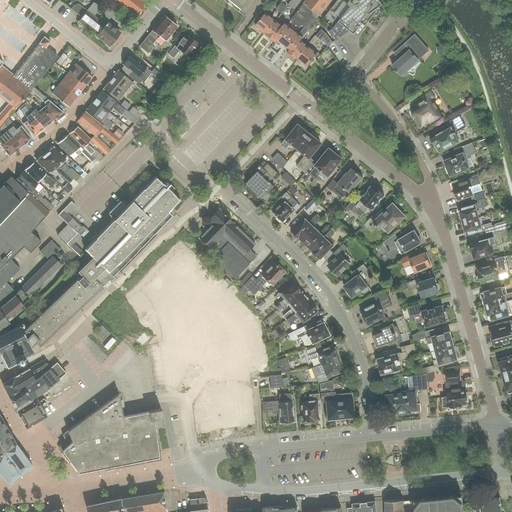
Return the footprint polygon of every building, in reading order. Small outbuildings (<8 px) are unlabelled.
[(141,13),(144,9),(142,7),(146,2),(143,0),(114,0),(134,16),(138,11),(141,13)] [(224,0),(239,12),(244,16),(257,0),(224,0)] [(301,2),(298,0),(292,0),(287,6),(294,11),(301,2)] [(307,0),(298,11),(307,18),(306,20),(312,25),(332,0),(331,0),(307,0)] [(333,29),(340,38),(350,31),(354,34),(363,23),(361,22),(367,13),(369,15),(383,4),(379,0),(338,0),(330,10),(341,18),(333,28),(333,29)] [(94,3),(87,11),(86,11),(78,21),(110,46),(120,33),(107,23),(115,12),(109,7),(98,20),(94,17),(101,8),(94,3)] [(280,14),(286,7),(282,4),(276,11),(280,14)] [(302,25),(306,20),(307,18),(298,11),(295,16),(301,21),(297,26),(300,27),(302,25)] [(265,34),(275,21),(266,14),(256,26),(265,34)] [(177,27),(164,16),(140,47),(148,54),(153,48),(151,46),(158,38),(156,37),(158,34),(166,41),(168,41),(170,38),(170,36),(177,27)] [(293,22),(297,26),(301,21),(295,16),(291,21),(293,22)] [(312,25),(306,20),(302,25),(304,27),(305,27),(308,30),(312,25)] [(278,39),(288,26),(285,24),(283,27),(275,21),(265,34),(276,42),(278,39)] [(288,49),(299,35),(299,34),(288,26),(278,39),(276,42),(277,40),(288,49)] [(304,27),(299,34),(299,35),(303,37),(308,30),(305,27),(304,27)] [(321,29),(316,36),(321,40),(322,39),(328,46),(333,43),(326,33),(321,29)] [(336,42),(340,38),(333,29),(328,32),(336,42)] [(174,46),(168,54),(173,58),(179,50),(185,55),(186,56),(187,57),(190,53),(198,42),(186,34),(184,37),(182,35),(177,43),(179,44),(176,47),(174,46)] [(48,47),(48,46),(49,45),(53,41),(46,35),(42,40),(42,41),(41,42),(42,42),(48,47)] [(307,46),(300,40),(303,38),(303,37),(299,35),(288,49),(287,51),(297,59),(307,46)] [(399,60),(393,65),(403,77),(404,78),(409,74),(408,72),(430,52),(415,35),(409,40),(399,49),(404,55),(399,60)] [(40,42),(13,76),(14,76),(15,77),(23,84),(25,85),(31,90),(58,56),(41,43),(40,42)] [(307,46),(297,59),(307,67),(317,54),(307,46)] [(63,53),(56,62),(60,65),(67,56),(63,53)] [(144,82),(152,73),(130,55),(123,64),(124,65),(121,70),(139,84),(142,81),(144,82)] [(186,56),(178,67),(184,71),(192,60),(187,57),(186,56)] [(15,77),(14,76),(13,76),(12,75),(15,71),(4,63),(1,67),(0,65),(0,95),(10,103),(16,109),(16,108),(31,90),(25,85),(23,84),(22,86),(13,79),(15,77)] [(84,87),(92,77),(76,64),(68,74),(84,87)] [(153,74),(161,80),(163,77),(155,70),(153,74)] [(103,89),(119,101),(133,83),(118,71),(103,89)] [(75,98),(84,87),(68,74),(59,85),(75,98)] [(68,107),(75,98),(59,85),(52,94),(68,107)] [(30,91),(31,92),(44,103),(46,106),(42,109),(53,121),(63,113),(33,88),(30,91)] [(413,111),(424,129),(432,124),(432,122),(442,117),(437,109),(438,108),(434,102),(433,103),(431,99),(435,97),(431,90),(421,96),(424,101),(419,103),(420,106),(413,111)] [(119,113),(123,108),(123,107),(120,105),(102,91),(94,101),(109,113),(113,108),(119,113)] [(123,108),(126,110),(130,105),(124,100),(120,105),(123,107),(123,108)] [(105,117),(109,113),(94,101),(86,111),(108,128),(113,123),(105,117)] [(42,109),(38,112),(35,109),(34,111),(27,103),(23,105),(30,114),(43,129),(53,121),(42,109)] [(476,104),(471,107),(475,114),(479,111),(481,111),(477,104),(476,104)] [(34,137),(43,129),(30,114),(23,105),(20,108),(21,109),(14,114),(34,137)] [(116,144),(120,140),(85,112),(77,122),(95,136),(99,130),(116,144)] [(162,118),(158,115),(152,121),(155,124),(162,118)] [(453,127),(431,139),(434,146),(436,145),(440,152),(458,142),(454,134),(466,128),(459,116),(450,121),(453,127)] [(22,146),(31,139),(21,126),(16,129),(13,126),(14,126),(8,118),(3,124),(22,146)] [(0,146),(9,157),(22,146),(3,124),(0,127),(0,146)] [(298,149),(310,134),(298,125),(287,140),(285,139),(281,144),(287,148),(291,143),(298,149)] [(91,155),(94,151),(87,144),(91,140),(90,140),(77,127),(69,134),(84,149),(91,155)] [(123,134),(117,129),(114,133),(120,138),(123,134)] [(305,173),(314,161),(310,157),(321,143),(310,134),(298,149),(306,155),(297,166),(305,173)] [(95,159),(84,149),(82,150),(68,136),(57,144),(73,159),(78,155),(74,152),(78,149),(81,152),(92,162),(95,159)] [(486,138),(479,141),(482,147),(488,144),(486,138)] [(473,166),(469,158),(470,158),(470,156),(477,153),(472,143),(462,147),(465,153),(445,161),(451,176),(473,166)] [(102,144),(98,148),(105,155),(109,151),(102,144)] [(66,159),(56,150),(53,147),(45,154),(56,163),(58,166),(66,173),(76,182),(80,177),(70,169),(69,170),(62,163),(66,159)] [(316,166),(310,174),(316,179),(319,175),(325,180),(341,159),(329,149),(316,166)] [(287,161),(277,152),(271,158),(281,167),(287,161)] [(58,166),(56,163),(45,154),(36,161),(49,173),(54,169),(61,176),(60,176),(68,184),(73,180),(66,173),(58,166)] [(51,188),(56,182),(51,177),(48,176),(34,163),(25,170),(37,183),(41,179),(51,188)] [(247,185),(245,187),(259,201),(261,197),(263,199),(274,186),(271,183),(270,182),(278,173),(267,164),(263,168),(260,165),(251,174),(253,176),(246,184),(247,185)] [(346,197),(349,193),(363,177),(352,169),(348,173),(347,173),(338,184),(333,180),(327,187),(339,197),(342,197),(346,197)] [(42,188),(37,183),(25,170),(22,173),(17,179),(30,192),(29,193),(49,212),(54,207),(44,198),(43,199),(37,194),(42,188)] [(285,171),(280,176),(290,186),(295,181),(285,171)] [(473,178),(464,181),(463,180),(453,183),(455,192),(454,194),(454,197),(456,199),(457,199),(457,200),(464,198),(465,202),(474,199),(485,196),(483,190),(482,191),(471,194),(469,187),(479,184),(480,184),(477,175),(472,177),(473,178)] [(11,176),(0,187),(0,186),(0,223),(14,208),(28,193),(11,176)] [(81,276),(56,300),(23,332),(30,347),(35,342),(40,347),(101,288),(101,286),(100,284),(99,283),(109,273),(112,277),(172,215),(168,211),(179,200),(171,192),(174,190),(166,182),(163,184),(156,177),(127,206),(121,201),(112,210),(117,215),(114,219),(85,250),(93,257),(78,272),(81,276)] [(63,188),(68,194),(73,189),(67,183),(63,188)] [(479,184),(469,187),(471,194),(482,191),(479,184)] [(293,186),(288,191),(293,195),(298,191),(293,186)] [(370,207),(373,209),(384,195),(384,194),(384,192),(382,189),(379,188),(375,190),(371,187),(359,202),(354,198),(347,208),(357,216),(358,215),(361,217),(363,214),(364,214),(370,207)] [(297,205),(298,203),(286,192),(281,197),(284,200),(278,206),(279,207),(273,213),(282,223),(294,210),(296,212),(300,207),(297,205)] [(35,227),(49,212),(28,193),(14,208),(35,227)] [(463,222),(478,218),(476,209),(486,206),(484,199),(478,201),(478,204),(459,209),(463,222)] [(317,204),(312,200),(304,208),(309,212),(317,204)] [(76,233),(66,243),(71,248),(81,236),(81,235),(84,232),(81,228),(82,228),(67,214),(75,205),(71,201),(58,215),(67,224),(76,233)] [(378,219),(374,215),(364,225),(372,233),(377,227),(379,230),(381,228),(386,233),(404,216),(393,204),(378,219)] [(31,232),(35,227),(14,208),(0,223),(0,269),(2,268),(10,260),(23,247),(30,253),(41,241),(31,232)] [(255,243),(225,215),(218,209),(208,220),(213,224),(199,239),(209,248),(206,251),(235,279),(256,256),(249,250),(255,243)] [(313,226),(320,219),(316,216),(309,223),(304,217),(291,231),(300,239),(313,226)] [(486,235),(496,232),(495,226),(492,227),(491,224),(480,226),(478,218),(463,222),(466,235),(479,231),(479,233),(485,231),(486,235)] [(66,243),(76,233),(67,224),(57,235),(66,243)] [(311,250),(330,230),(326,226),(320,233),(313,226),(300,239),(311,250)] [(333,246),(328,240),(334,234),(330,230),(311,250),(320,259),(333,246)] [(389,252),(398,247),(402,254),(421,243),(414,231),(398,240),(395,235),(383,243),(389,252)] [(491,255),(492,255),(489,245),(501,242),(499,232),(497,233),(496,232),(486,235),(491,234),(493,239),(470,244),(470,245),(469,245),(468,246),(468,248),(468,249),(470,250),(473,250),(475,258),(487,255),(488,256),(491,255)] [(48,260),(52,256),(60,249),(51,240),(40,252),(48,260)] [(349,264),(345,259),(349,255),(345,251),(348,248),(343,244),(333,255),(336,258),(328,266),(337,275),(349,264)] [(410,256),(401,259),(405,267),(411,265),(414,273),(432,265),(427,253),(411,259),(410,256)] [(0,328),(9,322),(8,321),(24,307),(21,303),(61,265),(52,256),(48,260),(15,294),(9,300),(0,307),(0,328)] [(489,265),(489,266),(477,269),(479,274),(476,277),(477,280),(477,281),(481,282),(481,283),(499,278),(499,280),(508,277),(505,265),(507,264),(505,257),(493,260),(494,263),(489,265)] [(0,288),(5,284),(19,269),(10,260),(2,268),(0,269),(0,288)] [(266,270),(262,274),(261,274),(256,280),(252,276),(243,286),(248,291),(257,282),(262,286),(267,280),(272,285),(284,272),(273,263),(267,271),(266,270)] [(364,264),(352,274),(355,278),(344,286),(352,298),(367,286),(363,281),(371,274),(364,264)] [(416,289),(419,288),(423,297),(438,292),(433,279),(421,283),(420,279),(400,286),(402,291),(410,289),(410,290),(416,288),(416,289)] [(287,304),(301,292),(293,282),(279,294),(283,299),(275,306),(278,311),(287,304)] [(0,307),(9,300),(15,294),(5,284),(0,288),(0,307)] [(484,307),(511,299),(511,292),(507,294),(505,287),(481,294),(484,307)] [(384,317),(381,310),(392,305),(385,291),(374,297),(377,303),(361,311),(368,325),(384,317)] [(286,320),(309,302),(301,292),(287,304),(291,309),(283,316),(286,320)] [(511,299),(484,307),(488,320),(511,313),(511,312),(510,307),(511,306),(511,299)] [(262,310),(267,305),(263,301),(258,306),(262,310)] [(289,324),(298,317),(303,323),(317,311),(309,302),(286,320),(289,324)] [(414,316),(416,323),(425,320),(426,326),(445,321),(442,307),(422,312),(420,304),(407,308),(410,317),(414,316)] [(499,329),(491,331),(495,346),(511,341),(511,320),(498,324),(499,329)] [(305,326),(287,334),(290,338),(294,340),(297,339),(300,337),(304,345),(308,345),(312,343),(328,335),(322,323),(307,330),(305,326)] [(23,332),(19,326),(0,335),(0,354),(1,356),(7,368),(16,363),(16,364),(24,360),(23,357),(33,352),(30,347),(23,332)] [(397,326),(391,328),(390,326),(382,329),(383,332),(375,335),(379,346),(388,343),(389,346),(398,342),(398,341),(402,339),(397,326)] [(135,341),(144,347),(153,335),(143,328),(135,341)] [(439,328),(413,336),(414,342),(427,338),(428,344),(434,342),(436,351),(455,345),(453,338),(450,337),(449,333),(441,335),(439,328)] [(275,330),(270,334),(274,340),(279,336),(275,330)] [(207,396),(250,390),(246,358),(243,362),(242,360),(238,357),(245,356),(247,354),(240,349),(240,348),(233,343),(234,351),(225,353),(226,356),(218,358),(219,364),(214,365),(215,369),(212,373),(215,376),(212,380),(208,377),(209,389),(211,391),(207,396)] [(400,347),(402,353),(377,359),(381,374),(402,369),(400,361),(408,359),(407,354),(416,352),(414,344),(400,347)] [(321,365),(339,358),(336,350),(334,350),(333,347),(329,348),(328,347),(321,349),(320,345),(306,350),(312,367),(321,364),(321,365)] [(437,359),(433,360),(435,365),(435,367),(438,366),(458,360),(456,353),(457,353),(455,345),(436,351),(434,351),(437,359)] [(298,353),(288,357),(290,362),(300,359),(298,353)] [(285,357),(278,360),(281,372),(289,371),(285,357)] [(503,376),(511,373),(511,357),(499,361),(503,376)] [(339,358),(321,365),(324,373),(315,376),(318,383),(328,380),(327,378),(339,373),(338,372),(342,371),(341,367),(342,366),(339,358)] [(39,372),(49,366),(46,360),(2,385),(9,399),(41,376),(39,372)] [(66,373),(59,364),(57,362),(41,376),(9,399),(15,410),(29,401),(48,389),(53,384),(58,379),(66,373)] [(435,365),(422,369),(423,375),(439,370),(438,366),(435,367),(435,365)] [(446,383),(447,391),(447,397),(442,398),(443,408),(452,407),(453,408),(457,408),(458,406),(468,405),(466,381),(461,382),(460,371),(445,372),(446,383)] [(511,373),(503,376),(507,393),(511,391),(511,373)] [(281,375),(269,376),(271,388),(284,387),(281,375)] [(417,391),(428,390),(426,375),(412,376),(413,390),(409,391),(401,392),(403,414),(409,413),(421,412),(420,403),(418,403),(417,391)] [(351,393),(334,395),(333,381),(320,384),(322,402),(326,402),(327,419),(353,417),(351,393)] [(403,414),(401,392),(395,392),(395,387),(384,388),(387,415),(403,414)] [(161,409),(123,417),(118,394),(82,420),(62,436),(65,441),(61,446),(78,470),(102,465),(102,469),(147,460),(146,457),(155,455),(154,452),(158,452),(156,431),(155,431),(154,420),(163,418),(161,409)] [(278,409),(279,424),(282,423),(282,425),(287,426),(292,424),(291,422),(294,422),(292,400),(290,400),(289,394),(278,395),(279,401),(269,402),(270,410),(278,409)] [(317,410),(318,410),(317,400),(319,400),(319,394),(309,395),(310,402),(301,402),(303,421),(318,419),(317,410)] [(16,412),(26,428),(46,416),(41,408),(46,402),(44,399),(39,403),(37,400),(16,412)] [(0,454),(15,444),(0,416),(0,454)] [(32,467),(31,466),(19,449),(15,444),(0,454),(0,474),(9,484),(32,467)] [(116,501),(87,506),(87,507),(88,511),(168,511),(165,491),(116,501)] [(421,499),(403,501),(403,511),(463,511),(462,495),(455,496),(452,493),(449,497),(427,499),(424,496),(421,499)] [(502,511),(501,502),(500,497),(482,500),(483,511),(501,511),(502,511),(503,511),(502,511)] [(205,498),(190,500),(192,510),(208,509),(207,500),(207,499),(206,498),(205,498)] [(385,501),(385,511),(403,511),(403,501),(403,500),(385,501)] [(376,511),(375,502),(353,504),(353,508),(348,509),(348,511),(376,511)]
